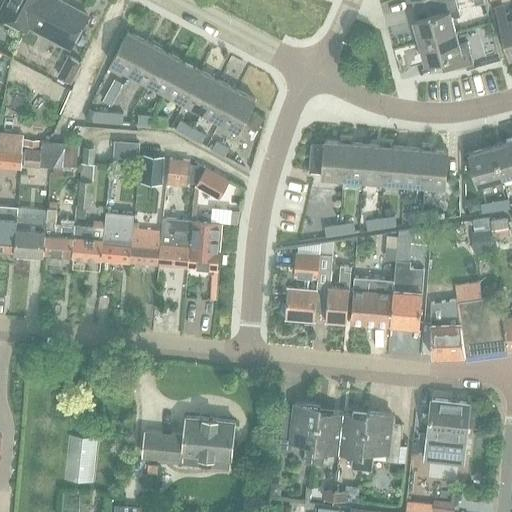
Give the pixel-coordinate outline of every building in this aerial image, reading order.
[(29,26),(42,0),(5,0),(0,11),(0,15),(27,30),(29,26)] [(58,0),(42,0),(29,26),(70,48),(88,16),(58,0)] [(415,42),(455,31),(450,11),(458,9),(456,0),(441,0),(424,5),(427,16),(413,20),(418,36),(414,37),(415,42)] [(511,56),(511,18),(507,20),(503,5),(495,7),(499,22),(509,57),(511,56)] [(130,73),(147,41),(128,31),(111,63),(130,73)] [(455,31),(415,42),(417,47),(421,46),(425,63),(439,59),(442,71),(473,63),(470,49),(461,52),(455,31)] [(147,83),(165,51),(147,41),(130,73),(147,83)] [(165,93),(183,61),(165,51),(147,83),(165,93)] [(70,56),(59,76),(70,82),(81,62),(70,56)] [(183,102),(201,70),(183,61),(165,93),(183,102)] [(201,112),(218,80),(201,70),(183,102),(201,112)] [(116,80),(110,90),(117,94),(123,84),(116,80)] [(219,121),(236,90),(218,80),(201,112),(219,121)] [(236,90),(219,121),(238,132),(255,100),(236,90)] [(108,122),(109,112),(94,111),(94,121),(108,122)] [(123,123),(123,114),(109,112),(108,122),(123,123)] [(251,112),(244,126),(256,133),(263,118),(251,112)] [(139,115),(138,125),(152,126),(153,116),(139,115)] [(167,127),(168,117),(153,116),(152,126),(167,127)] [(188,136),(193,128),(180,120),(176,129),(188,136)] [(201,143),(206,135),(193,128),(188,136),(201,143)] [(311,143),(308,171),(322,172),(322,176),(343,178),(346,134),(340,134),(340,141),(325,140),(324,144),(311,143)] [(352,135),(346,134),(343,178),(364,180),(367,143),(352,142),(352,135)] [(380,144),(367,143),(364,180),(383,181),(387,137),(381,137),(380,144)] [(387,137),(383,181),(406,183),(409,147),(393,145),(393,138),(387,137)] [(25,138),(24,145),(38,147),(39,140),(25,138)] [(54,166),(65,146),(66,144),(67,142),(42,140),(41,150),(25,149),(24,164),(53,167),(54,166)] [(409,147),(406,183),(425,185),(428,141),(421,140),(421,148),(409,147)] [(502,177),(511,174),(511,140),(494,146),(502,177)] [(115,141),(114,156),(139,158),(141,142),(115,141)] [(225,157),(230,148),(216,141),(212,149),(225,157)] [(425,185),(445,186),(448,150),(433,149),(434,141),(428,141),(425,185)] [(66,144),(65,146),(64,165),(76,166),(78,145),(66,144)] [(23,149),(0,146),(0,166),(21,169),(23,149)] [(477,184),(502,177),(494,146),(469,153),(477,184)] [(144,153),(141,176),(163,179),(165,156),(144,153)] [(170,157),(167,183),(187,185),(190,159),(170,157)] [(85,217),(86,207),(91,207),(94,180),(93,180),(94,163),(82,162),(78,205),(76,205),(75,217),(85,217)] [(54,166),(53,167),(52,174),(62,175),(63,167),(54,166)] [(195,186),(219,199),(230,180),(206,167),(195,186)] [(473,198),(467,199),(470,211),(482,208),(481,203),(481,202),(473,198)] [(482,212),(493,210),(510,207),(508,198),(492,201),(481,203),(482,208),(482,212)] [(74,225),(56,223),(58,201),(50,200),(49,207),(47,207),(46,222),(43,256),(72,258),(74,225)] [(17,215),(18,206),(0,205),(0,251),(14,253),(17,215)] [(395,215),(394,215),(392,207),(383,208),(385,217),(380,217),(382,227),(396,225),(395,215)] [(422,211),(423,221),(438,218),(436,209),(422,211)] [(232,211),(230,224),(237,225),(239,216),(240,211),(232,211)] [(409,223),(423,221),(422,211),(407,213),(409,223)] [(191,220),(187,268),(217,270),(221,223),(210,222),(211,213),(201,212),(201,221),(191,220)] [(43,256),(46,222),(45,222),(45,217),(17,215),(14,253),(43,256)] [(367,229),(382,227),(380,217),(366,220),(367,229)] [(491,229),(508,227),(507,217),(490,220),(491,229)] [(187,268),(191,220),(163,218),(161,230),(158,265),(187,268)] [(339,224),(340,233),(355,231),(353,221),(339,224)] [(101,260),(104,227),(104,223),(95,222),(95,227),(74,225),(72,258),(101,260)] [(158,265),(161,230),(137,228),(138,223),(133,223),(132,230),(130,262),(158,265)] [(326,235),(340,233),(339,224),(324,226),(326,235)] [(130,262),(132,230),(104,227),(101,260),(130,262)] [(471,231),(474,253),(493,250),(490,228),(471,231)] [(395,280),(391,324),(420,326),(424,268),(409,267),(411,234),(398,235),(397,248),(396,258),(395,280)] [(396,258),(397,248),(396,248),(397,235),(387,235),(386,247),(383,247),(382,257),(396,258)] [(315,318),(316,314),(320,261),(321,253),(296,251),(294,276),(308,277),(307,287),(289,286),(286,316),(315,318)] [(321,253),(320,261),(316,314),(326,315),(326,319),(348,321),(352,271),(345,270),(345,265),(341,265),(340,281),(345,282),(344,287),(331,286),(334,253),(321,253)] [(353,290),(351,321),(391,324),(395,280),(367,278),(366,291),(353,290)] [(459,281),(461,298),(478,296),(475,278),(459,281)] [(431,302),(432,356),(467,355),(458,303),(457,298),(431,302)] [(507,350),(503,316),(502,308),(490,310),(488,299),(458,303),(467,355),(507,350)] [(511,314),(503,316),(507,350),(511,349),(511,314)] [(203,408),(220,407),(220,394),(203,394),(203,408)] [(464,456),(470,403),(431,398),(425,452),(464,456)] [(312,464),(320,405),(295,402),(294,411),(283,410),(279,448),(291,449),(292,440),(305,441),(302,463),(312,464)] [(338,451),(343,413),(333,412),(334,407),(320,405),(312,464),(322,465),(324,449),(338,451)] [(360,469),(367,411),(353,409),(353,414),(343,413),(338,451),(352,453),(350,468),(360,469)] [(406,446),(400,446),(402,424),(391,422),(392,414),(367,411),(360,469),(371,471),(373,450),(387,451),(385,461),(398,462),(405,462),(406,446)] [(182,459),(183,459),(183,453),(230,458),(234,420),(186,415),(184,434),(146,430),(143,455),(178,459),(177,464),(182,465),(182,459)] [(147,463),(146,474),(158,475),(159,464),(147,463)] [(336,471),(336,481),(355,482),(355,472),(336,471)] [(334,489),(322,488),(321,498),(333,499),(334,489)] [(346,491),(334,489),(333,499),(345,501),(346,491)] [(123,499),(121,511),(138,511),(139,501),(123,499)] [(429,511),(453,511),(454,502),(430,499),(429,511)] [(271,502),(269,511),(281,511),(282,503),(271,502)]
